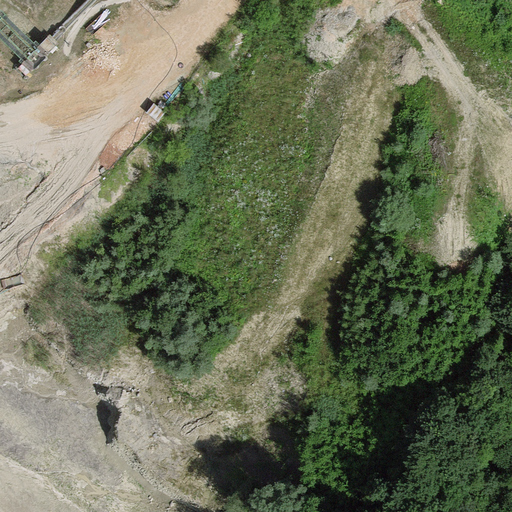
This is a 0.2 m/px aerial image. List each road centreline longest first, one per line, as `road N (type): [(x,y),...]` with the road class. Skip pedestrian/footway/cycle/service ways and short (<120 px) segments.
road 1 (track): [(227,0),(166,59),(68,194)]
road 2 (track): [(394,0),(444,98),(429,236)]
